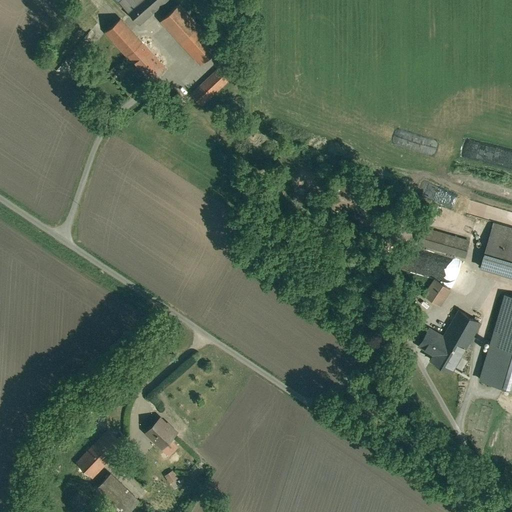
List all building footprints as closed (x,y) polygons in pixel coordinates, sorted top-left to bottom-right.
[(116,0),(139,24),(166,0),(116,0)] [(179,4),(161,20),(201,64),(219,48),(179,4)] [(166,69),(120,18),(105,32),(127,56),(129,55),(153,81),(166,69)] [(218,69),(192,94),(202,104),(228,80),(218,69)] [(511,228),(494,223),(481,267),(511,276),(511,228)] [(469,242),(423,229),(419,244),(465,257),(469,242)] [(450,290),(435,280),(425,295),(439,305),(450,290)] [(511,296),(504,294),(479,380),(511,389),(511,296)] [(465,348),(480,323),(459,311),(444,336),(465,348)] [(465,348),(444,336),(444,338),(429,329),(420,345),(434,354),(432,357),(453,369),(465,348)] [(160,418),(147,431),(162,447),(177,432),(171,426),(169,427),(160,418)] [(107,429),(76,462),(92,477),(123,445),(107,429)] [(128,511),(139,501),(110,473),(97,487),(122,511),(128,511)]
